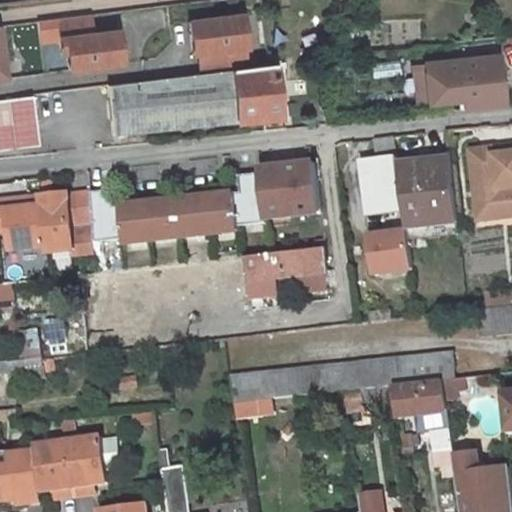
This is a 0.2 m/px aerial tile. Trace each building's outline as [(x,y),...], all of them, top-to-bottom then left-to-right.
[(92,35),(89,15),(37,21),(39,42),(59,40),(69,38),(71,50),(66,51),(68,70),(122,63),(118,31),(92,35)] [(195,41),(197,53),(199,73),(246,67),(243,47),(246,47),(242,15),(188,22),(190,41),(195,41)] [(69,38),(59,40),(61,51),(66,51),(71,50),(69,38)] [(463,109),(503,104),(497,55),(477,58),(476,51),(471,52),(472,58),(423,64),(428,104),(462,100),(463,109)] [(199,73),(107,85),(112,135),(279,117),(273,64),(246,67),(199,73)] [(428,104),(423,64),(413,66),(418,106),(428,104)] [(0,150),(38,145),(31,96),(0,100),(0,150)] [(362,161),(369,216),(405,211),(400,169),(396,137),(376,139),(378,159),(362,161)] [(511,145),(496,147),(497,154),(511,152),(511,145)] [(315,147),(259,153),(261,176),(300,171),(301,178),(314,176),(317,176),(318,176),(315,147)] [(511,152),(497,154),(496,147),(473,149),(478,198),(511,194),(511,152)] [(453,163),(400,169),(405,211),(408,229),(460,223),(453,163)] [(147,191),(153,249),(233,240),(227,183),(147,191)] [(73,249),(74,254),(96,252),(91,192),(68,194),(68,193),(41,196),(41,199),(47,245),(47,252),(73,249)] [(511,194),(478,198),(479,206),(511,202),(511,194)] [(9,231),(11,249),(47,245),(41,199),(19,201),(18,198),(0,200),(0,209),(1,215),(2,232),(9,231)] [(460,223),(408,229),(408,231),(409,241),(410,241),(461,235),(460,223)] [(373,233),(375,242),(350,245),(353,264),(384,261),(385,266),(413,262),(410,241),(409,241),(408,231),(386,234),(386,232),(373,233)] [(327,248),(326,239),(270,246),(271,255),(327,248)] [(110,270),(118,318),(141,316),(139,295),(136,295),(135,289),(165,285),(166,291),(247,282),(247,280),(249,279),(250,282),(275,279),(298,276),(300,293),(327,290),(325,273),(328,273),(327,248),(271,255),(110,270)] [(275,279),(250,282),(251,297),(277,294),(275,279)] [(511,306),(477,310),(480,337),(511,333),(511,306)] [(394,310),(370,313),(372,324),(395,321),(394,310)] [(49,356),(71,353),(65,318),(43,321),(49,356)] [(176,322),(143,326),(144,333),(120,336),(123,350),(180,344),(179,337),(178,337),(176,322)] [(25,361),(43,359),(39,329),(20,333),(23,351),(25,361)] [(0,355),(1,363),(25,361),(23,351),(0,353),(0,355)] [(453,353),(232,376),(235,403),(346,391),(394,386),(444,381),(456,380),(453,353)] [(0,364),(0,374),(11,373),(12,383),(46,378),(46,372),(56,371),(54,359),(0,364)] [(119,382),(120,392),(139,390),(138,379),(119,382)] [(467,385),(467,383),(467,379),(456,380),(444,381),(445,387),(467,385)] [(444,381),(394,386),(396,399),(398,418),(449,411),(447,401),(445,387),(444,381)] [(459,399),(459,391),(468,390),(467,385),(445,387),(447,401),(459,399)] [(394,386),(346,391),(348,412),(364,409),(363,403),(396,399),(394,386)] [(312,408),(310,396),(298,398),(299,409),(312,408)] [(236,403),(237,416),(253,415),(252,402),(236,403)] [(17,410),(0,411),(0,421),(18,419),(17,410)] [(450,424),(445,424),(446,429),(433,431),(436,451),(442,450),(446,477),(458,476),(455,456),(450,424)] [(411,435),(401,436),(404,455),(414,454),(411,435)] [(104,438),(70,443),(77,495),(91,493),(90,484),(96,484),(109,482),(104,438)] [(70,443),(35,448),(36,450),(42,491),(55,489),(61,488),(62,497),(77,495),(70,443)] [(191,511),(185,465),(171,467),(168,448),(160,450),(169,511),(191,511)] [(42,491),(36,450),(0,455),(0,496),(1,502),(18,499),(26,498),(27,505),(43,502),(42,491)] [(458,476),(462,511),(511,511),(511,471),(511,467),(481,472),(478,453),(455,456),(458,476)] [(384,511),(382,493),(360,496),(362,511),(384,511)]
